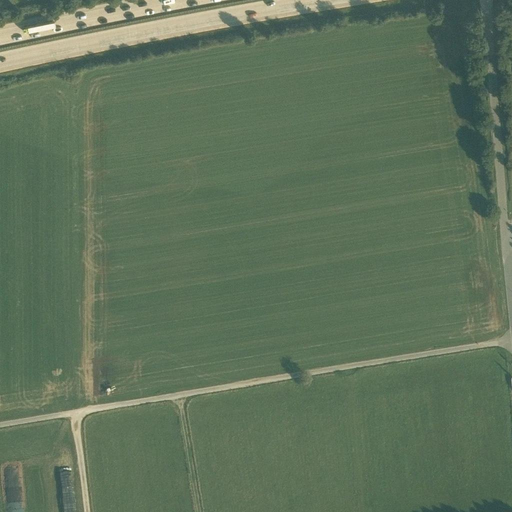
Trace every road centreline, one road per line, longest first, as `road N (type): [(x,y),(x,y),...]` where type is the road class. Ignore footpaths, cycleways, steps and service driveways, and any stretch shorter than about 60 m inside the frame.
road 1 (track): [(0,425),(511,342)]
road 2 (motorway): [(0,60),(323,0)]
road 3 (track): [(485,0),(508,262)]
road 4 (motorway): [(192,0),(0,37)]
